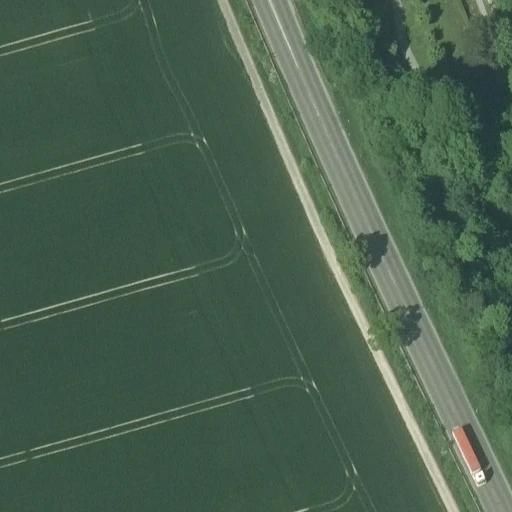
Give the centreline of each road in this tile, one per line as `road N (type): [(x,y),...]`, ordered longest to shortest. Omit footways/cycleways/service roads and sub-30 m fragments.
road 1 (secondary): [(501,511),(268,0)]
road 2 (track): [(444,511),(217,0)]
